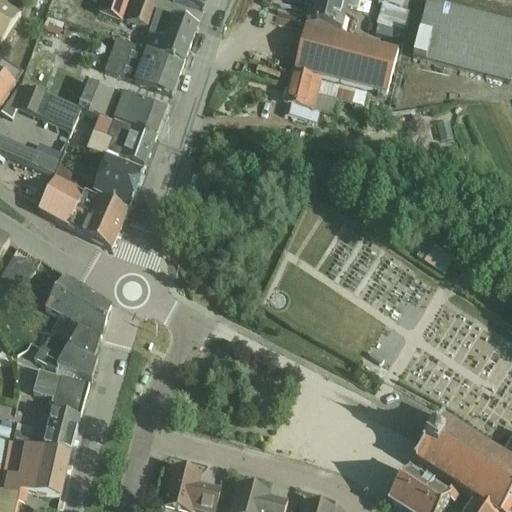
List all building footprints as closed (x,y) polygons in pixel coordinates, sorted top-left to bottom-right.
[(0,0),(0,49),(20,19),(4,9),(8,2),(5,0),(0,0)] [(125,0),(103,0),(98,15),(98,18),(123,26),(130,2),(125,0)] [(168,0),(168,2),(203,13),(207,0),(168,0)] [(341,36),(347,15),(355,17),(359,1),(354,0),(313,0),(306,27),(341,36)] [(381,0),(380,7),(383,8),(378,28),(404,35),(409,14),(407,14),(410,0),(381,0)] [(144,54),(144,55),(184,68),(197,30),(156,17),(150,8),(143,6),(134,3),(126,28),(143,33),(150,35),(148,40),(149,40),(144,54)] [(510,86),(511,77),(511,28),(427,7),(413,61),(510,86)] [(300,52),(393,77),(399,55),(306,31),(300,52)] [(106,77),(136,88),(173,100),(184,68),(144,55),(117,46),(106,77)] [(387,98),(393,77),(300,52),(294,74),(387,98)] [(0,109),(14,87),(12,86),(18,77),(5,69),(2,74),(0,72),(0,109)] [(285,120),(315,127),(316,127),(319,116),(335,120),(339,105),(353,109),(362,111),(366,98),(356,95),(293,77),(286,107),(288,108),(285,120)] [(81,115),(81,116),(106,125),(115,100),(88,87),(78,113),(81,115)] [(70,137),(79,115),(25,92),(16,114),(70,137)] [(122,101),(113,127),(155,142),(164,116),(139,107),(122,101)] [(75,132),(107,144),(111,145),(106,158),(143,171),(144,171),(155,142),(113,127),(106,125),(81,116),(75,132)] [(289,134),(287,144),(297,146),(299,137),(289,134)] [(465,160),(449,168),(455,179),(471,172),(465,160)] [(130,212),(143,175),(106,163),(93,196),(130,212)] [(58,169),(53,180),(66,186),(71,174),(58,169)] [(111,253),(128,217),(54,181),(37,216),(111,253)] [(0,261),(9,246),(0,240),(0,261)] [(441,277),(452,261),(433,248),(422,264),(441,277)] [(23,295),(41,266),(19,252),(0,281),(23,295)] [(51,305),(101,336),(110,310),(65,281),(51,305)] [(60,323),(43,353),(60,362),(67,349),(92,363),(101,336),(51,305),(46,314),(60,323)] [(55,372),(89,384),(90,384),(96,365),(92,363),(67,349),(60,362),(43,353),(40,352),(34,363),(54,373),(55,372)] [(54,409),(52,416),(79,422),(88,389),(38,376),(32,398),(51,403),(51,408),(54,409)] [(52,416),(42,454),(69,460),(77,431),(79,422),(52,416)] [(414,462),(411,464),(414,467),(415,466),(419,469),(460,496),(470,502),(469,503),(471,504),(471,503),(473,504),(472,504),(483,510),(510,467),(502,461),(499,459),(500,459),(497,457),(497,458),(486,451),(486,450),(483,448),(483,449),(470,441),(471,440),(469,438),(468,439),(466,438),(468,434),(460,428),(462,426),(450,417),(445,425),(443,423),(440,421),(439,424),(415,462),(414,462)] [(14,438),(12,446),(28,450),(30,442),(14,438)] [(472,504),(473,504),(468,510),(466,511),(467,511),(466,511),(511,511),(511,445),(510,446),(511,447),(507,452),(506,452),(505,453),(506,453),(502,461),(510,467),(483,510),(472,504)] [(68,465),(69,460),(42,454),(28,450),(12,446),(11,446),(0,498),(0,511),(21,511),(22,508),(18,507),(21,493),(60,501),(68,465)] [(453,506),(460,496),(419,469),(412,478),(408,475),(386,508),(392,511),(442,511),(448,503),(453,506)] [(214,511),(219,493),(196,488),(198,482),(185,478),(170,475),(161,511),(165,511),(214,511)] [(237,488),(230,511),(284,511),(287,505),(266,500),(267,496),(237,488)]
